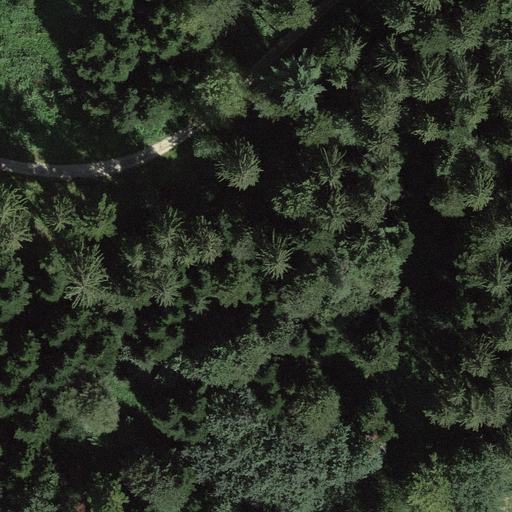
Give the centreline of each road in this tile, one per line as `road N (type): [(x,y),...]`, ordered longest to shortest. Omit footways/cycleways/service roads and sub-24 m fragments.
road 1 (track): [(511,480),(411,511),(0,499)]
road 2 (track): [(0,163),(51,171),(122,163),(182,133),(330,0)]
